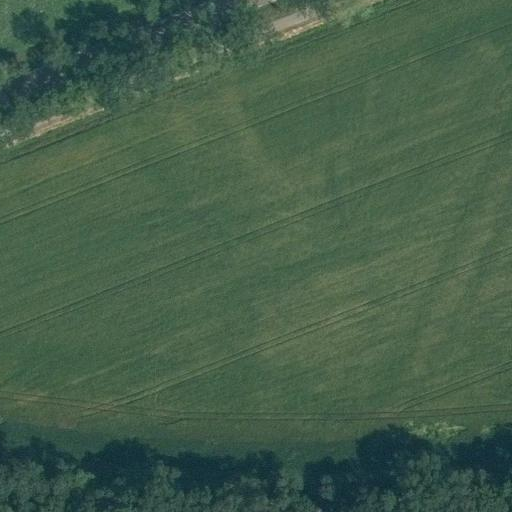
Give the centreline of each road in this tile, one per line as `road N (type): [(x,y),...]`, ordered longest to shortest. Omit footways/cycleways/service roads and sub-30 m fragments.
road 1 (secondary): [(0,97),(248,0)]
road 2 (track): [(0,488),(198,511)]
road 3 (track): [(332,511),(511,495)]
